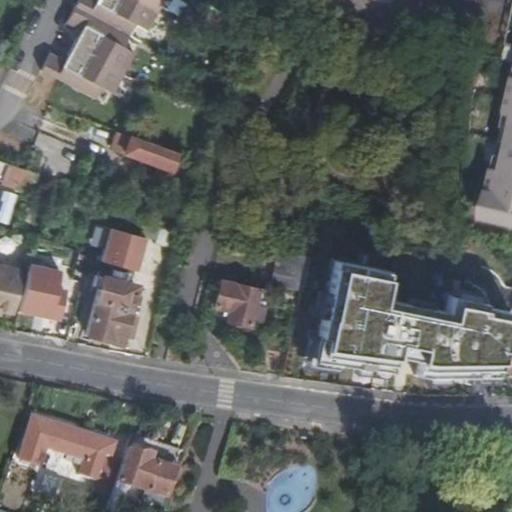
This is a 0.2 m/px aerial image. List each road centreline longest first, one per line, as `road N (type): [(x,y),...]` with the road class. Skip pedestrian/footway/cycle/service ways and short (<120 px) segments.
road 1 (residential): [(0,351),(225,395),(405,419),(511,420)]
road 2 (residential): [(0,110),(64,0)]
